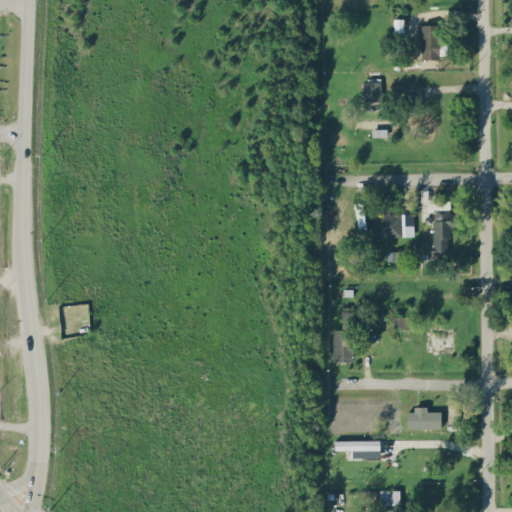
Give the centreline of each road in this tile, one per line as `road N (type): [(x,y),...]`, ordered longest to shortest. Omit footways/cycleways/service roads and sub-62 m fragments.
road 1 (tertiary): [(27,511),(41,426),(22,238),(29,0)]
road 2 (residential): [(483,0),(488,511)]
road 3 (residential): [(334,381),(511,380)]
road 4 (residential): [(343,179),(511,176)]
